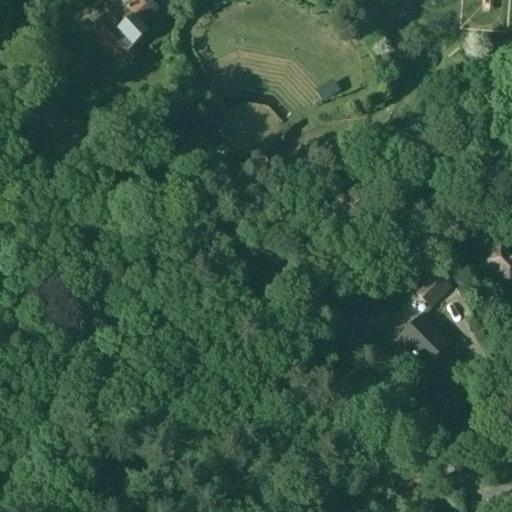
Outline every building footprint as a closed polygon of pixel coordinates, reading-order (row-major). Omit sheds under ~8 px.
[(115,11),(91,33),(124,69),(138,56),(133,50),(147,36),(140,29),(153,17),(137,0),(119,16),(115,11)] [(511,235),(500,223),(490,231),(506,249),(511,243),(511,235)] [(511,262),(497,247),(481,263),(493,276),(496,273),(508,286),(511,281),(511,262)] [(429,309),(449,290),(431,271),(411,290),(429,309)] [(429,327),(427,329),(418,320),(400,339),(408,347),(406,349),(425,368),(448,346),(429,327)]
